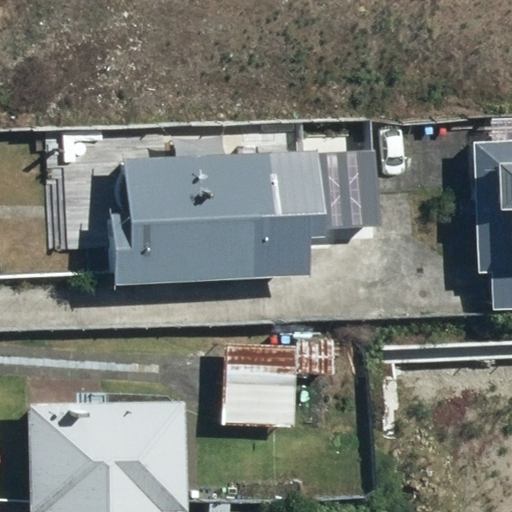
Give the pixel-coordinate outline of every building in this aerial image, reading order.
[(108,0),(109,24),(94,24),(94,111),(229,112),(229,91),(252,91),(252,36),(227,36),(227,0),(108,0)] [(511,137),(458,139),(462,270),(478,269),(479,309),(511,307),(511,137)] [(108,217),(110,281),(313,275),(312,238),(330,237),(329,227),(381,226),(378,152),(120,161),(122,217),(108,217)] [(213,341),(209,423),(281,426),(285,344),(213,341)] [(145,511),(146,510),(171,510),(169,401),(103,402),(102,391),(77,391),(77,401),(14,402),(16,511),(145,511)]
